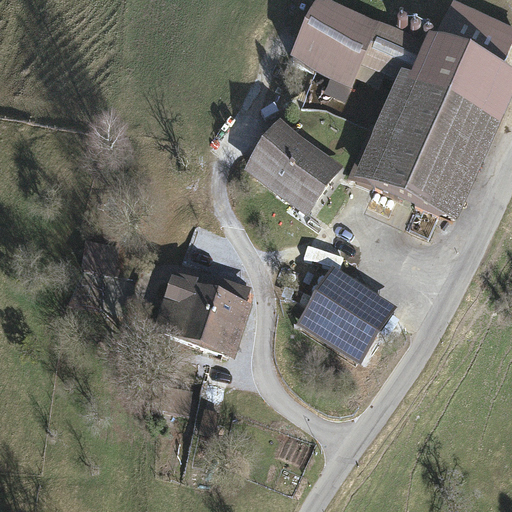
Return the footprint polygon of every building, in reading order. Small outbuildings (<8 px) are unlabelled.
[(398,90),(355,187),(458,233),(505,128),(485,119),(501,84),(378,29),(358,72),(398,90)] [(279,128),(243,180),(307,223),(342,171),(279,128)] [(82,254),(80,280),(117,283),(119,257),(82,254)] [(333,276),(296,332),(360,375),(397,319),(333,276)] [(154,340),(232,369),(258,302),(224,289),(218,303),(199,296),(201,291),(175,282),(154,340)] [(232,377),(202,369),(197,385),(227,393),(232,377)] [(171,423),(189,426),(192,406),(174,403),(171,423)] [(221,421),(204,417),(199,446),(216,449),(221,421)] [(289,438),(276,434),(269,453),(282,457),(289,438)]
